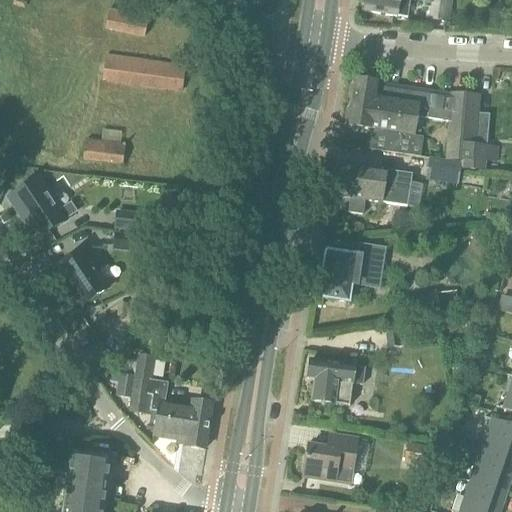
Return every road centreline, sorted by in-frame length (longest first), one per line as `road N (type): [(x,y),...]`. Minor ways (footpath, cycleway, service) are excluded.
road 1 (primary): [(236,511),(309,43)]
road 2 (unclassified): [(0,258),(112,428),(149,468),(230,511)]
road 3 (residential): [(511,55),(309,43)]
